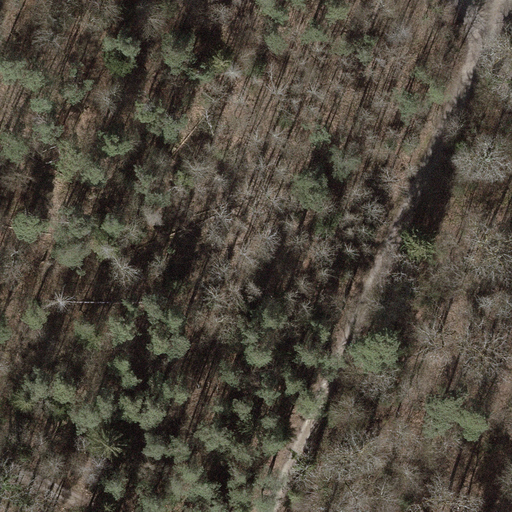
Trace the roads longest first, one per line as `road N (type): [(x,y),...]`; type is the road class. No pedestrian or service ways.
road 1 (track): [(273,511),(487,36),(511,3)]
road 2 (track): [(0,459),(118,511)]
